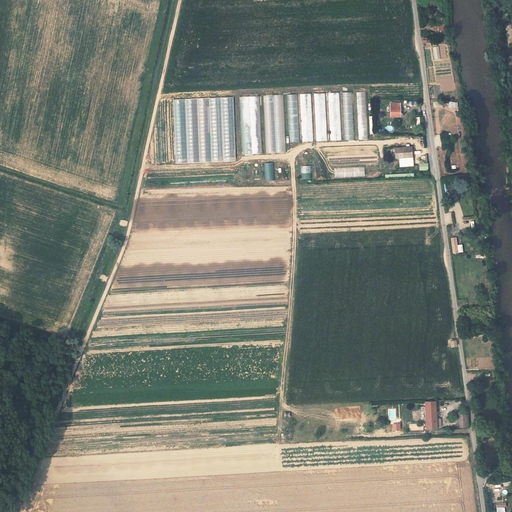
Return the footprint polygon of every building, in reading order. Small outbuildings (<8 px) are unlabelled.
[(330,141),(342,141),(340,92),(328,93),(330,141)] [(354,140),(352,92),(342,92),(344,140),(354,140)] [(358,140),(368,139),(366,92),(356,92),(358,140)] [(314,141),(311,93),(300,94),(302,142),(314,141)] [(314,93),(316,141),(327,140),(325,93),(314,93)] [(286,152),(283,94),(264,95),(266,153),(286,152)] [(287,94),(289,142),(299,142),(297,94),(287,94)] [(262,153),(259,95),(239,96),(242,154),(262,153)] [(399,104),(390,104),(391,117),(400,117),(399,104)] [(415,158),(415,154),(414,147),(396,149),(396,154),(397,158),(397,160),(411,158),(415,158)] [(266,180),(274,180),(274,163),(265,163),(266,180)] [(311,179),(310,165),(301,166),(302,179),(311,179)] [(277,167),(277,180),(287,179),(286,167),(277,167)] [(435,408),(435,404),(435,402),(419,402),(419,404),(419,408),(420,424),(426,424),(426,429),(436,429),(436,428),(439,428),(440,427),(440,419),(436,419),(435,408)] [(457,413),(458,422),(458,427),(458,428),(466,427),(465,413),(457,413)]
